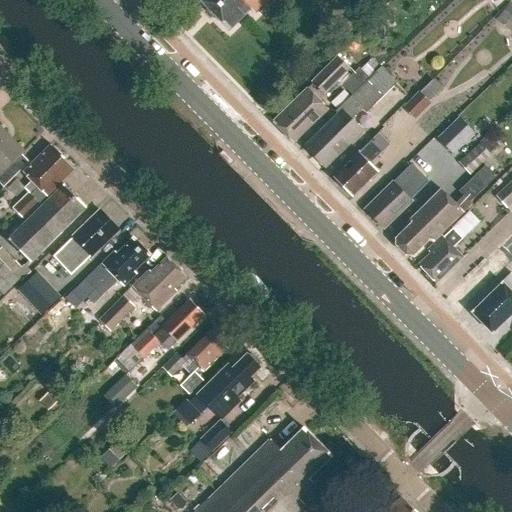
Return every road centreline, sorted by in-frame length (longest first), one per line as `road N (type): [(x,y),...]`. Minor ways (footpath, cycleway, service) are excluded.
road 1 (residential): [(405,476),(0,65)]
road 2 (secondary): [(489,395),(97,0)]
